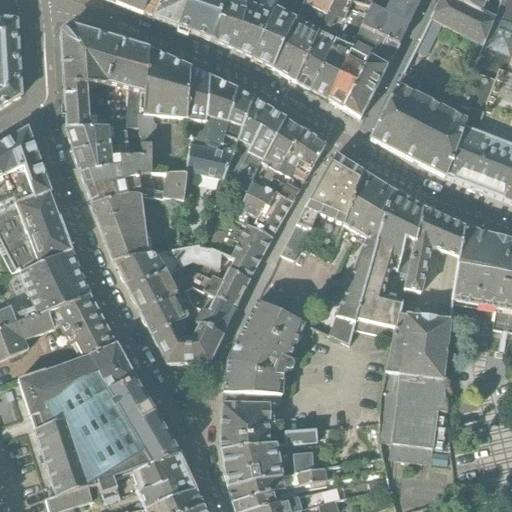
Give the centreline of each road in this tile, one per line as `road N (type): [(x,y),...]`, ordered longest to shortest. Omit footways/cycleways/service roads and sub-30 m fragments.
road 1 (tertiary): [(511,226),(384,171),(252,82),(137,30),(37,0)]
road 2 (residential): [(152,379),(106,289),(33,105)]
road 3 (residential): [(213,377),(313,183)]
